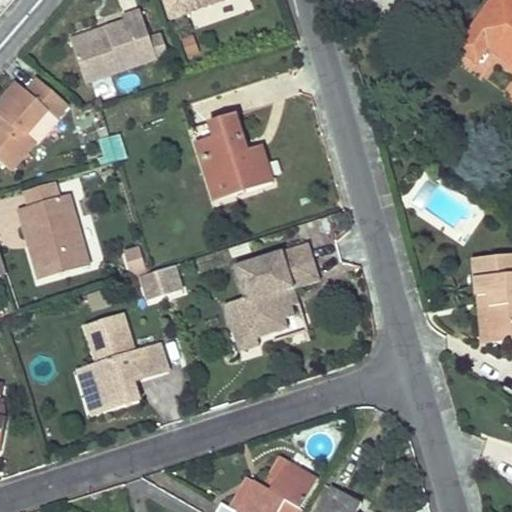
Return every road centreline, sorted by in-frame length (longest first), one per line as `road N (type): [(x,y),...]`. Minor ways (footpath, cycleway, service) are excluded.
road 1 (residential): [(412,372),(0,498)]
road 2 (residential): [(306,0),(412,372)]
road 3 (residential): [(412,372),(451,511)]
